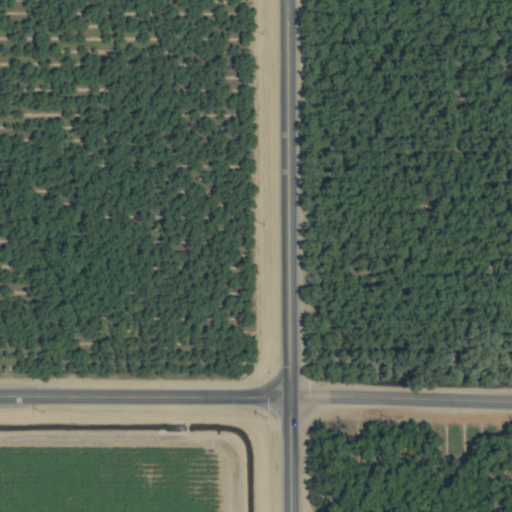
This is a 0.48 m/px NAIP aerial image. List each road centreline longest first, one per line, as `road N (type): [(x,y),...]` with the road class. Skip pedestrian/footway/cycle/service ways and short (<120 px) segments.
road 1 (tertiary): [(0,391),(511,399)]
road 2 (secondary): [(290,0),(294,511)]
